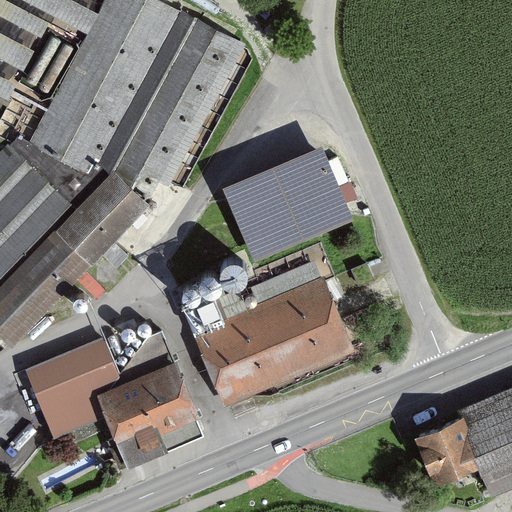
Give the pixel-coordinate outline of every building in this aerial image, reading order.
[(0,162),(0,325),(22,348),(162,207),(247,46),(159,0),(114,0),(37,147),(26,136),(0,162)] [(222,173),(255,253),(355,213),(353,209),(323,136),(322,133),(222,173)] [(324,274),(322,274),(316,259),(251,286),(257,301),(194,328),(225,404),(356,350),(324,274)] [(115,338),(34,370),(62,441),(128,414),(141,447),(215,418),(191,359),(133,382),(115,338)] [(481,418),(435,436),(453,485),(493,470),(501,492),(511,487),(511,393),(476,407),(481,418)]
